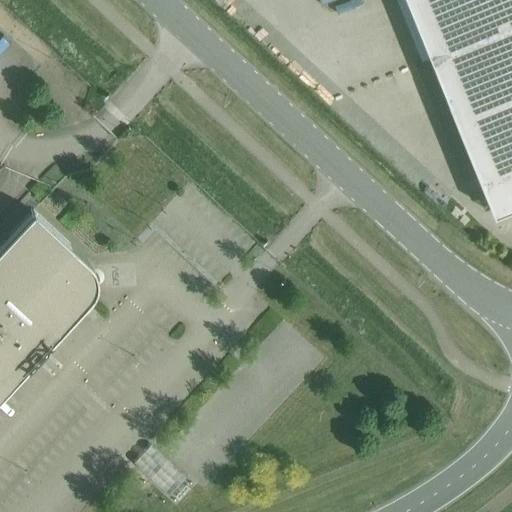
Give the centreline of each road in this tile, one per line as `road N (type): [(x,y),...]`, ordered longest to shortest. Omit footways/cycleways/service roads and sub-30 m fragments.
road 1 (unclassified): [(511,315),(483,302),(167,0)]
road 2 (unclassified): [(427,511),(494,456),(511,428)]
